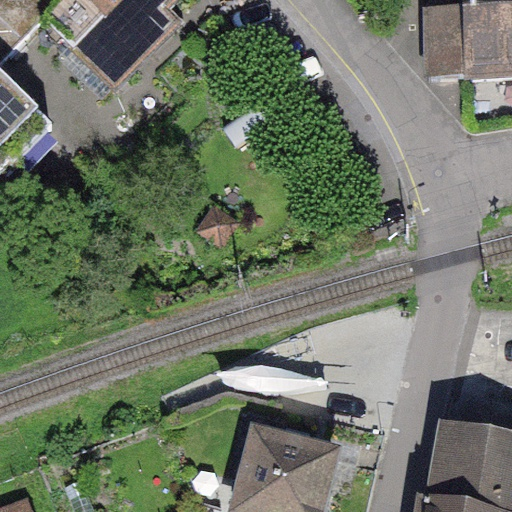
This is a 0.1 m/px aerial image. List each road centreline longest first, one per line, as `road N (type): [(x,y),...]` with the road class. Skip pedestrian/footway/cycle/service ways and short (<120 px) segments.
road 1 (residential): [(393,511),(450,256),(447,187)]
road 2 (residential): [(447,187),(421,133),(310,0)]
